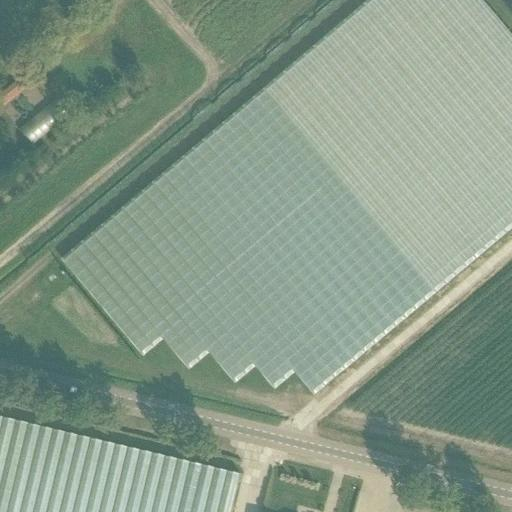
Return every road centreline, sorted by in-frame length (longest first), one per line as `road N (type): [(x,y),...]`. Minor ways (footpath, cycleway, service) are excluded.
road 1 (tertiary): [(0,369),(511,493)]
road 2 (track): [(0,259),(313,0)]
